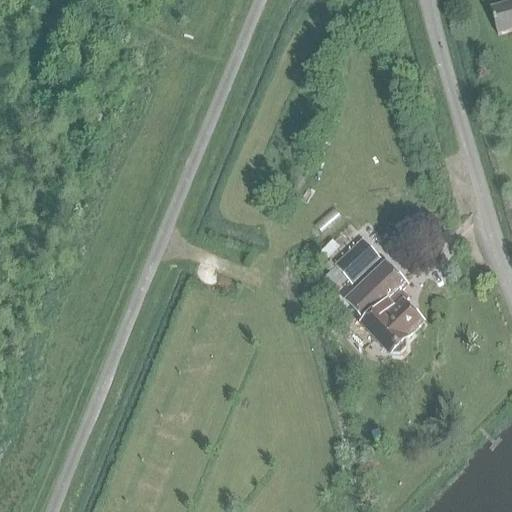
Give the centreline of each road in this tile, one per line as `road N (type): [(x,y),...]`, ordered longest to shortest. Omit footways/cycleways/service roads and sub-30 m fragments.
road 1 (unclassified): [(56,511),(261,0)]
road 2 (unclassified): [(511,292),(429,0)]
